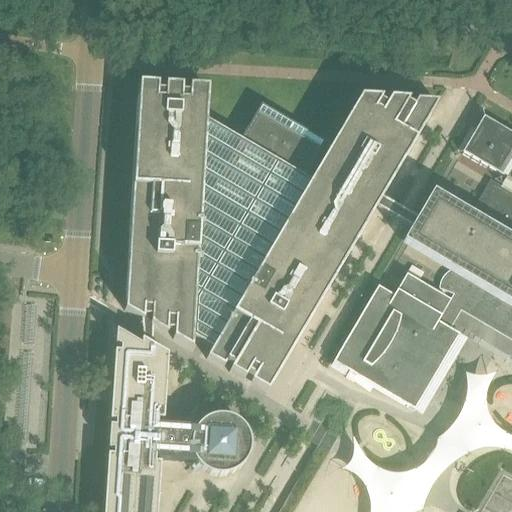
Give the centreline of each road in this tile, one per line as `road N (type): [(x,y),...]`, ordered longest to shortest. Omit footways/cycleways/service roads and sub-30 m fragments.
road 1 (residential): [(75,271),(95,0)]
road 2 (residential): [(58,511),(75,271)]
